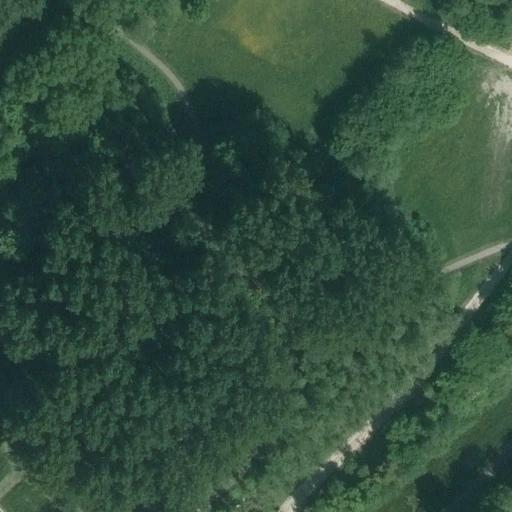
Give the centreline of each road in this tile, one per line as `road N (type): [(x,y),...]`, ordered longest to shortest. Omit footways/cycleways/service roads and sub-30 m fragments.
road 1 (unknown): [(293,511),(511,269)]
road 2 (unknown): [(511,60),(385,0)]
